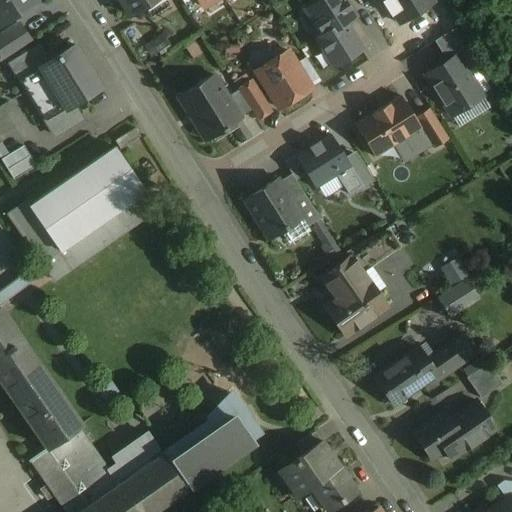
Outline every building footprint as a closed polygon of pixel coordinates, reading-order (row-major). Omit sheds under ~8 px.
[(33,0),(0,0),(0,21),(33,0)] [(118,0),(128,16),(152,0),(118,0)] [(321,36),(343,23),(354,16),(343,0),(318,0),(304,9),(321,36)] [(381,0),(398,26),(435,2),(434,0),(381,0)] [(16,23),(0,33),(0,59),(28,41),(16,23)] [(343,23),(321,36),(315,39),(332,66),(359,49),(343,23)] [(99,88),(73,45),(46,62),(38,66),(44,76),(65,109),(71,105),(99,88)] [(36,47),(9,64),(24,88),(44,76),(38,66),(46,62),(36,47)] [(286,51),(254,71),(277,108),(309,88),(307,84),(294,63),(286,51)] [(317,78),(304,57),(294,63),(307,84),(317,78)] [(455,60),(427,78),(451,117),(480,99),(455,60)] [(211,74),(177,96),(205,140),(239,119),(238,117),(225,97),(211,74)] [(65,109),(44,76),(24,88),(53,135),(80,119),(71,105),(65,109)] [(269,111),(250,81),(236,89),(255,119),(269,111)] [(249,110),(236,90),(225,97),(238,117),(249,110)] [(400,95),(354,124),(375,156),(420,128),(400,95)] [(330,134),(293,155),(313,190),(350,168),(330,134)] [(15,177),(38,164),(27,144),(4,157),(15,177)] [(112,147),(29,205),(26,201),(7,214),(53,279),(153,209),(141,191),(143,190),(112,147)] [(290,174),(278,182),(290,202),(303,194),(290,174)] [(275,178),(259,189),(256,185),(248,191),(250,194),(242,199),(267,239),(279,231),(286,227),(283,222),(295,214),(299,219),(300,218),(290,202),(278,182),(275,178)] [(318,219),(303,194),(290,202),(300,218),(306,226),(306,227),(318,219)] [(295,214),(283,222),(286,227),(279,231),(285,241),(290,242),(305,232),(306,227),(300,218),(299,219),(295,214)] [(386,227),(365,239),(380,260),(399,246),(386,227)] [(380,260),(365,239),(353,246),(364,262),(368,268),(380,260)] [(364,262),(353,246),(344,252),(347,257),(349,256),(357,267),(364,262)] [(442,266),(453,284),(471,273),(460,255),(442,266)] [(364,262),(357,267),(349,256),(347,257),(318,278),(332,297),(322,304),(344,336),(385,308),(374,293),(382,287),(368,268),(364,262)] [(454,315),(484,294),(469,274),(440,295),(454,315)] [(79,425),(0,310),(0,381),(45,447),(46,448),(61,438),(76,428),(79,425)] [(475,353),(461,334),(451,342),(464,361),(475,353)] [(451,342),(424,360),(437,379),(464,361),(451,342)] [(415,347),(372,377),(392,404),(433,375),(436,380),(437,379),(424,360),(415,347)] [(500,384),(486,363),(465,378),(479,398),(500,384)] [(116,392),(107,380),(96,388),(105,400),(116,392)] [(77,511),(149,511),(182,489),(180,485),(185,481),(188,485),(250,441),(247,437),(257,430),(231,392),(207,416),(210,420),(158,456),(102,496),(77,511)] [(474,400),(448,419),(442,411),(411,432),(430,459),(443,450),(449,459),(466,448),(467,449),(486,436),(485,435),(494,429),(474,400)] [(106,470),(76,428),(61,438),(102,496),(116,485),(106,470)] [(313,432),(295,444),(301,453),(319,441),(313,432)] [(145,433),(111,457),(116,463),(106,470),(116,485),(158,456),(155,451),(157,450),(145,433)] [(77,511),(102,496),(61,438),(46,448),(45,447),(26,460),(27,461),(31,459),(47,483),(39,489),(46,498),(54,493),(67,511),(77,511)] [(301,453),(277,470),(295,496),(304,490),(338,467),(320,441),(319,441),(301,453)] [(338,467),(304,490),(319,511),(325,511),(355,491),(338,467)] [(511,511),(511,501),(508,495),(483,511),(511,511)]
